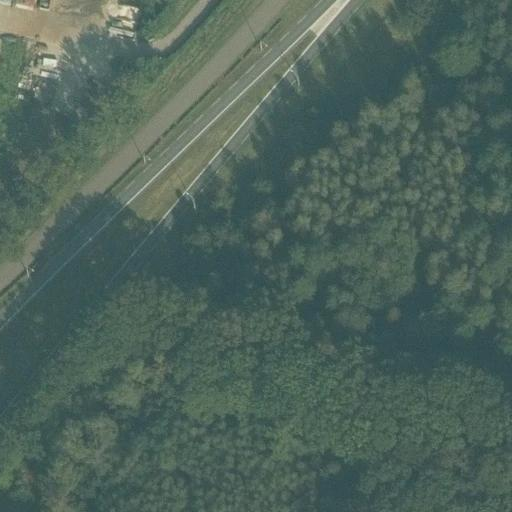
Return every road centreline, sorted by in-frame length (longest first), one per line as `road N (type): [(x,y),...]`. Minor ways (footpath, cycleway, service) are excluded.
road 1 (track): [(24,511),(149,365),(180,364),(511,469)]
road 2 (primary): [(0,428),(353,0)]
road 3 (primary): [(332,0),(0,329)]
road 4 (unclassified): [(278,0),(0,279)]
